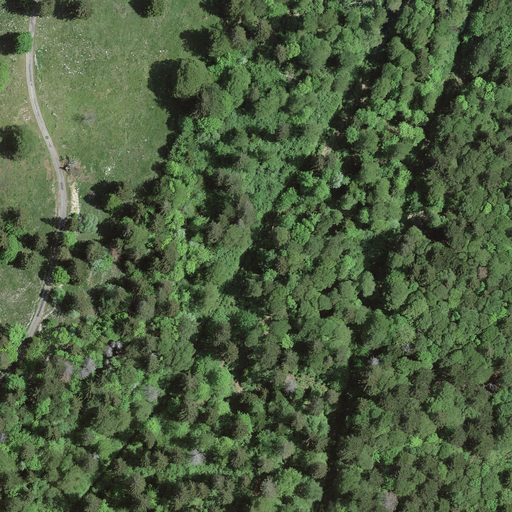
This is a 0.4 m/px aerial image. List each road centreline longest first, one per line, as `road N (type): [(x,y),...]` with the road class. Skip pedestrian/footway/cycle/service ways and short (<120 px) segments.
road 1 (track): [(392,0),(320,137),(177,373),(70,511)]
road 2 (track): [(317,511),(366,297),(412,183),(467,0)]
road 3 (unclassified): [(0,384),(35,322),(62,228),(59,176),(30,79),(35,0)]
